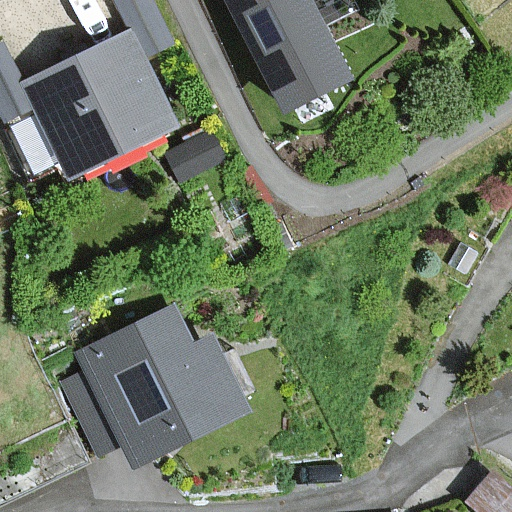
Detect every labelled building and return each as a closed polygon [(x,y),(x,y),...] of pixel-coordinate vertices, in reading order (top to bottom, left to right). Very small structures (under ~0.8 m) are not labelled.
[(169,43),(149,0),(118,0),(133,32),(144,55),(169,43)] [(350,78),(310,0),(231,0),(288,110),(350,78)] [(144,55),(133,32),(25,86),(34,102),(71,177),(177,124),(144,55)] [(25,86),(2,43),(0,44),(0,107),(5,116),(34,102),(25,86)] [(225,155),(214,133),(170,156),(182,177),(225,155)] [(172,310),(78,355),(88,375),(67,385),(99,450),(122,439),(134,464),(246,410),(213,341),(192,351),(172,310)] [(511,511),(511,491),(493,476),(471,503),(481,511),(511,511)]
